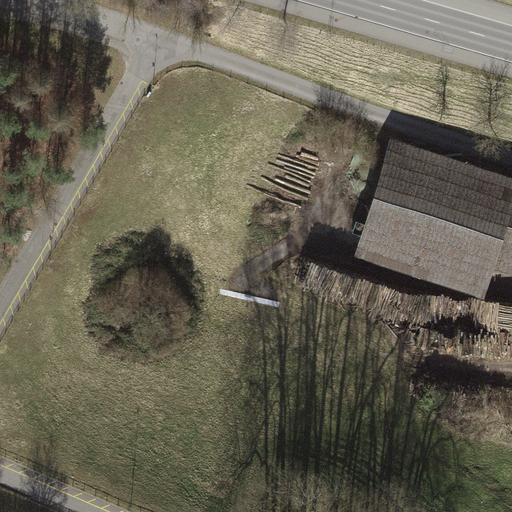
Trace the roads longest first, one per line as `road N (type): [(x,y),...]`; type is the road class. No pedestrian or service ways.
road 1 (unclassified): [(157,40),(511,161)]
road 2 (unclassified): [(157,40),(0,314)]
road 3 (primary): [(360,0),(511,43)]
road 4 (unclassified): [(27,0),(157,40)]
